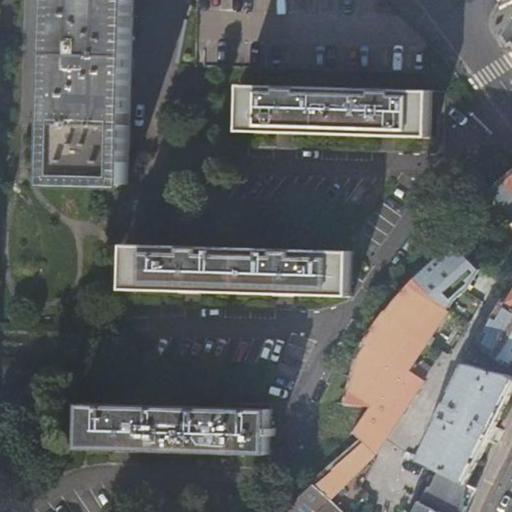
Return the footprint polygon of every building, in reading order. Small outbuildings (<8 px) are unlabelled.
[(133,0),(60,0),(56,184),(128,187),(133,0)] [(402,93),(350,91),(245,87),(242,133),(328,136),(383,137),(431,138),(433,94),(402,93)] [(511,173),(499,184),(494,191),(511,214),(511,173)] [(481,270),(454,245),(414,278),(435,301),(448,289),(461,297),(467,292),(481,270)] [(354,255),(311,253),(237,251),(127,247),(126,293),(187,295),(262,297),(352,300),(354,255)] [(346,511),(337,504),(341,500),(337,496),(333,499),(326,494),(347,485),(376,456),(424,384),(408,373),(454,303),(461,297),(448,289),(435,301),(414,278),(403,287),(360,351),(345,404),(368,410),(356,432),(364,441),(289,511),(287,511),(346,511)] [(511,364),(511,305),(508,303),(484,342),(493,347),(490,353),(511,366),(511,364)] [(493,347),(484,342),(480,347),(490,353),(493,347)] [(511,378),(467,365),(423,454),(420,453),(417,457),(469,483),(511,396),(511,378)] [(83,405),(83,406),(82,449),(270,453),(271,434),(276,435),(276,428),(271,428),(272,410),(85,405),(83,405)] [(469,483),(417,457),(443,471),(468,484),(469,483)] [(464,511),(477,487),(469,483),(468,484),(443,471),(434,489),(432,488),(424,503),(421,502),(416,511),(464,511)]
